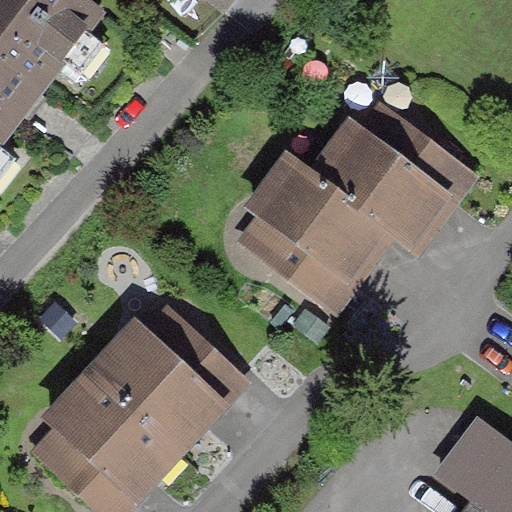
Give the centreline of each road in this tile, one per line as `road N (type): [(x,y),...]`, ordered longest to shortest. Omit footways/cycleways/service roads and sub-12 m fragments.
road 1 (residential): [(198,511),(282,428),(471,293),(511,241)]
road 2 (residential): [(227,28),(0,283)]
